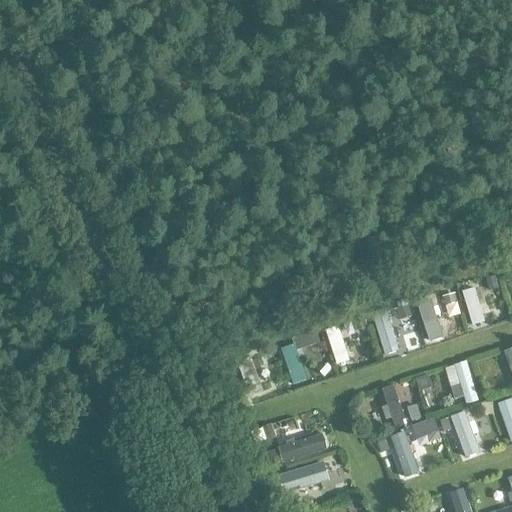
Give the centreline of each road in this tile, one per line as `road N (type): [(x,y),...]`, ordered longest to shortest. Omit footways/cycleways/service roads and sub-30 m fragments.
road 1 (unclassified): [(213,511),(0,31)]
road 2 (track): [(390,511),(342,384),(511,335)]
road 3 (track): [(511,455),(384,497)]
